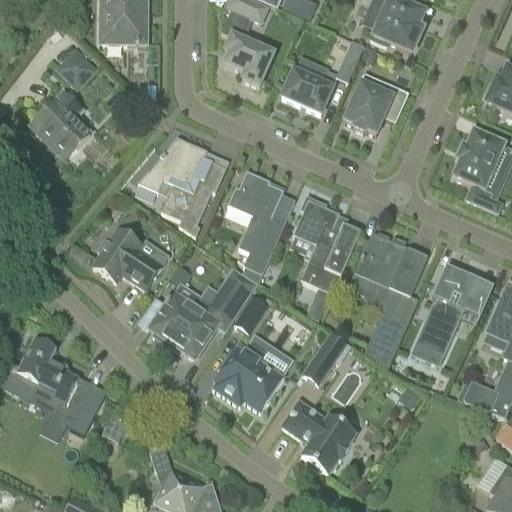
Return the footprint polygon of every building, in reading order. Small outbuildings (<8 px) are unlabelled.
[(98,0),(98,50),(134,51),(138,51),(146,51),(146,0),(98,0)] [(259,29),(266,15),(233,0),(232,0),(226,15),(230,16),(220,39),(230,44),(224,57),(228,60),(224,70),(244,79),(241,86),(257,94),(271,61),(239,46),(248,24),(259,29)] [(243,0),(275,14),(281,0),(243,0)] [(390,5),(392,0),(374,0),(361,31),(373,36),(369,45),(385,52),(386,49),(410,59),(420,36),(415,33),(422,19),(390,5)] [(346,89),(362,53),(350,48),(335,81),(326,77),(320,90),(292,77),(280,104),(319,121),(331,95),(330,94),(334,84),(346,89)] [(94,77),(74,57),(56,76),(76,95),(94,77)] [(511,77),(505,74),(499,87),(494,85),(492,90),(488,91),(483,101),(486,105),(484,110),(502,118),(500,122),(511,127),(511,77)] [(394,130),(407,100),(378,87),(374,97),(359,91),(342,128),(353,133),(352,135),(363,140),(364,138),(374,142),(382,125),(394,130)] [(66,163),(89,140),(73,125),(81,117),(62,98),(29,132),(40,143),(43,140),(66,163)] [(483,197),(503,152),(471,138),(464,154),(461,153),(455,166),(458,168),(451,184),(469,192),(463,206),(497,221),(502,210),(489,205),(491,200),(483,197)] [(202,166),(206,158),(175,145),(158,165),(159,166),(147,179),(136,191),(157,200),(162,188),(171,192),(160,219),(180,227),(177,233),(194,244),(198,234),(195,233),(210,198),(214,200),(224,175),(202,166)] [(267,192),(269,189),(245,178),(237,196),(234,194),(226,213),(227,213),(227,212),(251,223),(236,255),(247,260),(241,274),(243,274),(240,280),(255,290),(257,291),(294,207),(281,202),(282,198),(267,192)] [(334,228),(338,221),(307,208),(292,242),(314,252),(299,287),(331,301),(336,290),(359,239),(334,228)] [(137,257),(140,252),(116,236),(107,249),(103,246),(96,257),(100,260),(91,273),(115,289),(121,281),(145,297),(161,273),(137,257)] [(377,241),(374,242),(371,240),(361,264),(360,263),(358,268),(359,268),(353,280),(375,290),(368,306),(370,311),(386,318),(367,363),(386,377),(416,306),(409,303),(426,264),(387,248),(386,245),(377,241)] [(176,272),(166,287),(176,294),(177,295),(180,290),(187,279),(176,272)] [(476,330),(492,293),(444,272),(430,304),(437,306),(434,311),(432,310),(415,349),(443,361),(462,317),(477,323),(474,330),(476,330)] [(240,280),(240,281),(235,277),(211,315),(202,309),(196,310),(193,315),(172,300),(166,308),(166,307),(163,311),(164,312),(148,335),(193,365),(215,332),(223,337),(255,290),(240,280)] [(336,290),(331,301),(342,306),(346,296),(347,295),(336,290)] [(511,296),(505,294),(486,338),(509,348),(502,363),(507,365),(491,400),(464,388),(455,407),(503,426),(511,405),(511,296)] [(247,341),(266,312),(252,303),(233,332),(247,341)] [(337,369),(348,354),(329,341),(302,381),(317,391),(333,367),(337,369)] [(214,390),(211,395),(239,414),(242,408),(259,419),(283,384),(280,382),(291,367),(254,342),(243,358),(236,353),(212,388),(214,390)] [(48,369),(55,356),(33,345),(13,382),(51,401),(48,408),(50,416),(51,416),(38,441),(56,450),(69,425),(72,427),(89,395),(76,389),(78,384),(66,378),(66,377),(67,376),(66,375),(66,374),(66,373),(65,372),(65,371),(64,371),(63,370),(61,370),(59,370),(58,371),(57,372),(56,373),(48,369)] [(327,423),(324,427),(297,408),(280,433),(308,451),(300,463),(306,468),(304,470),(319,480),(320,477),(327,481),(337,466),(338,466),(347,454),(346,453),(354,442),(351,440),(354,436),(332,421),(329,425),(327,423)] [(116,449),(131,420),(115,411),(100,441),(116,449)] [(511,422),(510,421),(494,444),(511,457),(511,422)] [(473,464),(487,455),(478,440),(464,449),(473,464)] [(190,480),(168,468),(162,449),(147,454),(154,476),(161,480),(145,511),(202,511),(202,508),(215,503),(211,490),(202,493),(187,485),(190,480)] [(511,511),(511,475),(505,471),(487,498),(493,502),(486,511),(511,511)]
